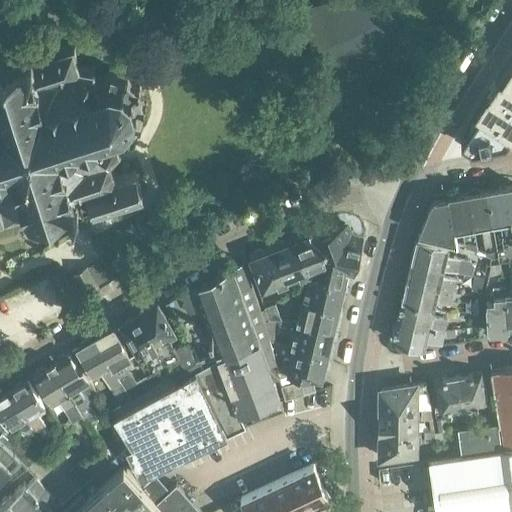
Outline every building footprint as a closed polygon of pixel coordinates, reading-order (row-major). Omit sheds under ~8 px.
[(337,0),(326,5),(309,8),(314,36),(315,36),(320,45),(310,50),(327,77),(358,69),(391,54),(402,47),(389,14),(380,0),(337,0)] [(0,213),(5,212),(5,213),(8,212),(8,211),(26,205),(27,209),(30,208),(68,195),(73,197),(77,196),(82,209),(84,209),(84,208),(140,189),(140,190),(143,189),(135,165),(133,166),(133,167),(125,169),(123,169),(123,170),(116,172),(110,154),(118,145),(120,145),(121,143),(118,142),(117,137),(120,135),(119,133),(126,131),(128,133),(130,132),(129,129),(138,119),(141,120),(142,118),(139,116),(142,103),(145,103),(145,100),(142,100),(138,87),(140,85),(139,83),(136,84),(126,75),(127,72),(124,71),(123,74),(110,71),(110,68),(106,68),(107,71),(100,74),(99,71),(95,72),(93,66),(95,64),(92,62),(90,64),(78,62),(73,45),(75,44),(75,43),(72,43),(72,41),(69,42),(70,44),(51,50),(50,48),(48,48),(49,51),(33,56),(31,51),(28,49),(24,50),(22,54),(10,59),(8,55),(0,57),(0,213)] [(496,79),(511,89),(511,64),(507,61),(496,79)] [(511,113),(511,89),(496,79),(490,88),(491,89),(486,97),(511,113)] [(511,139),(511,138),(511,113),(486,97),(479,106),(480,107),(475,115),(509,137),(511,139)] [(472,148),(506,141),(509,137),(475,115),(473,117),(474,118),(469,125),(471,127),(466,134),(466,133),(461,141),(467,145),(468,146),(472,148)] [(309,129),(320,143),(333,132),(323,118),(309,129)] [(498,250),(499,259),(511,257),(511,222),(506,185),(487,189),(493,224),(497,223),(501,249),(498,250)] [(499,259),(498,250),(495,250),(491,225),(493,224),(487,189),(468,192),(474,228),(479,227),(483,253),(489,257),(497,256),(497,259),(499,259)] [(474,228),(468,192),(449,195),(453,221),(455,231),(460,230),(463,245),(478,249),(474,228)] [(426,212),(425,214),(417,233),(457,243),(455,231),(453,221),(449,195),(448,195),(448,193),(436,195),(436,194),(434,194),(433,194),(432,195),(426,210),(425,210),(425,211),(425,212),(426,212)] [(335,250),(358,255),(363,238),(350,235),(345,223),(330,228),(326,227),(318,230),(317,228),(316,228),(326,253),(335,250)] [(297,236),(294,237),(308,273),(322,267),(328,265),(326,253),(316,228),(307,232),(306,230),(296,234),(297,236)] [(308,273),(294,237),(285,240),(282,240),(277,242),(275,244),(272,245),(287,282),(308,273)] [(416,238),(410,260),(442,269),(458,273),(461,260),(446,256),(448,246),(416,238)] [(287,282),(272,245),(263,249),(260,249),(255,251),(253,253),(250,254),(263,287),(278,281),(279,285),(287,282)] [(324,269),(322,276),(346,282),(347,279),(352,279),(351,278),(352,271),(355,271),(358,255),(335,250),(326,253),(328,265),(322,267),(324,269)] [(410,260),(406,280),(453,292),(456,280),(441,276),(442,269),(410,260)] [(263,319),(244,262),(181,294),(205,357),(215,351),(218,358),(241,415),(280,400),(273,380),(279,378),(270,341),(266,326),(263,319)] [(501,273),(499,263),(489,264),(487,276),(501,273)] [(80,270),(73,273),(73,274),(84,292),(85,294),(99,286),(97,283),(87,265),(80,270)] [(309,274),(303,298),(307,299),(341,307),(343,295),(346,293),(347,289),(346,286),(346,282),(322,276),(309,274)] [(481,291),(483,278),(474,276),(471,288),(481,291)] [(401,301),(433,309),(435,302),(454,307),(458,294),(453,292),(406,280),(401,301)] [(508,331),(508,325),(506,294),(505,285),(498,286),(499,290),(491,291),(492,301),(486,301),(488,332),(508,331)] [(307,299),(303,298),(297,321),(301,322),(335,330),(338,318),(341,316),(342,312),(340,309),(341,307),(307,299)] [(263,307),(268,319),(274,319),(283,320),(276,301),(263,307)] [(431,315),(433,309),(401,301),(396,319),(444,331),(445,329),(447,319),(431,315)] [(157,302),(138,313),(163,357),(164,356),(173,374),(193,363),(196,361),(186,343),(182,345),(174,332),(157,302)] [(163,357),(138,313),(122,322),(138,352),(144,348),(152,363),(163,357)] [(396,319),(392,339),(425,347),(427,339),(442,343),(443,335),(454,334),(453,328),(445,329),(444,331),(396,319)] [(333,341),(336,339),(336,335),(334,332),(335,330),(301,322),(297,321),(292,344),(295,345),(330,354),(333,341)] [(95,337),(129,398),(151,386),(147,377),(137,383),(132,374),(131,375),(123,360),(130,356),(113,327),(110,328),(107,326),(102,329),(102,333),(95,337)] [(112,386),(121,402),(129,398),(95,337),(89,340),(86,339),(81,341),(81,345),(78,346),(94,376),(101,372),(110,387),(112,386)] [(327,364),(330,362),(331,359),(329,355),(330,354),(295,345),(292,344),(289,357),(285,356),(282,371),(300,376),(311,378),(312,376),(321,377),(323,367),(326,368),(327,364)] [(218,358),(215,351),(205,357),(196,361),(193,363),(197,370),(177,380),(173,374),(163,379),(151,386),(129,398),(121,402),(109,409),(113,416),(107,419),(125,447),(139,476),(244,425),(241,415),(218,358)] [(84,379),(68,353),(66,354),(63,353),(58,356),(57,359),(51,363),(86,422),(97,415),(88,400),(98,394),(94,388),(87,377),(84,379)] [(86,422),(51,363),(45,367),(42,366),(37,369),(36,372),(34,374),(51,402),(58,398),(67,413),(75,428),(86,422)] [(511,365),(490,369),(498,423),(497,423),(501,449),(511,447),(511,365)] [(159,371),(147,377),(151,386),(163,379),(159,371)] [(487,403),(481,371),(472,372),(458,374),(463,407),(487,403)] [(443,377),(434,379),(439,411),(463,407),(458,374),(443,377)] [(45,406),(27,378),(25,379),(22,378),(17,381),(16,384),(9,389),(35,431),(35,432),(47,425),(38,410),(45,406)] [(304,393),(300,380),(282,386),(285,398),(304,393)] [(426,380),(395,385),(384,386),(380,390),(379,408),(417,408),(418,393),(428,391),(426,380)] [(35,431),(9,389),(4,392),(0,391),(0,410),(10,427),(17,423),(26,438),(35,432),(35,431)] [(379,432),(416,432),(417,408),(379,408),(379,414),(378,414),(378,432),(379,432)] [(420,408),(420,410),(419,419),(428,419),(428,431),(435,431),(433,420),(431,408),(420,408)] [(440,432),(446,431),(444,418),(438,419),(440,432)] [(497,423),(446,431),(440,432),(438,419),(433,420),(435,431),(437,442),(458,438),(460,454),(500,448),(497,423)] [(0,450),(14,438),(1,422),(0,422),(0,450)] [(435,431),(428,431),(422,431),(422,441),(434,441),(434,442),(437,442),(435,431)] [(416,432),(379,432),(379,454),(382,456),(416,452),(416,432)] [(31,460),(14,438),(0,450),(0,478),(5,483),(31,460)] [(429,459),(436,511),(511,511),(511,447),(501,449),(429,459)] [(112,461),(103,451),(94,457),(104,468),(112,461)] [(202,511),(176,481),(165,490),(153,476),(144,486),(123,463),(85,497),(81,493),(59,511),(202,511)] [(297,511),(329,497),(313,463),(241,496),(248,511),(297,511)] [(25,480),(0,502),(0,511),(51,511),(52,511),(47,505),(55,497),(46,488),(35,476),(27,482),(25,480)]
